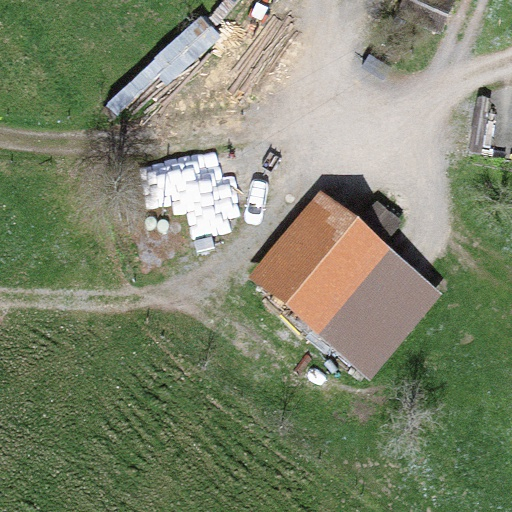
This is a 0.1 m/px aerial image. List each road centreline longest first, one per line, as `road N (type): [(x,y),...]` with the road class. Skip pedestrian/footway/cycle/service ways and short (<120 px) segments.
road 1 (track): [(0,141),(147,144),(326,124)]
road 2 (track): [(326,124),(511,63)]
road 3 (track): [(322,0),(326,124)]
